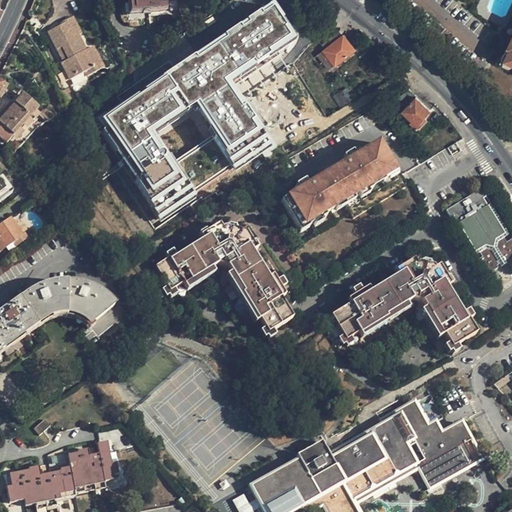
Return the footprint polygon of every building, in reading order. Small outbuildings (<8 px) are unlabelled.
[(137,109),(279,14),(269,0),(258,0),(124,90),(137,109)] [(130,0),(131,4),(132,4),(133,12),(148,11),(148,10),(161,8),(160,0),(130,0)] [(292,34),(279,14),(137,109),(150,129),(292,34)] [(48,32),(57,50),(61,48),(67,60),(63,62),(62,63),(70,80),(83,73),(93,68),(91,63),(98,59),(92,48),(86,51),(78,36),(81,35),(72,18),(61,23),(62,25),(48,32)] [(330,37),(333,42),(343,34),(339,30),(330,37)] [(333,42),(317,55),(328,69),(355,49),(343,34),(333,42)] [(57,50),(63,62),(67,60),(61,48),(57,50)] [(511,64),(511,59),(509,58),(511,52),(506,50),(502,60),(511,64)] [(103,69),(98,59),(91,63),(93,68),(96,73),(103,69)] [(86,78),(96,73),(93,68),(83,73),(86,78)] [(71,89),(65,92),(72,106),(78,101),(71,89)] [(412,119),(410,121),(417,128),(427,118),(425,116),(430,110),(409,89),(392,100),(412,119)] [(22,96),(13,105),(0,119),(0,137),(6,143),(37,109),(22,96)] [(10,102),(0,112),(0,119),(13,105),(10,102)] [(44,113),(49,121),(58,115),(53,107),(44,113)] [(304,184),(279,199),(297,232),(396,173),(377,141),(344,161),(343,159),(336,163),(337,165),(311,180),(310,178),(303,182),(304,184)] [(0,203),(10,196),(0,182),(0,203)] [(450,208),(482,259),(488,255),(508,242),(511,239),(511,237),(481,189),(450,208)] [(9,220),(0,225),(0,252),(13,244),(15,247),(27,240),(24,236),(22,237),(9,220)] [(261,324),(265,331),(268,336),(273,333),(290,323),(290,322),(279,303),(284,300),(280,292),(276,285),(271,277),(267,280),(252,254),(247,247),(252,245),(243,231),(239,233),(237,228),(230,227),(223,230),(220,225),(208,233),(210,238),(202,242),(175,258),(174,255),(169,258),(155,266),(166,286),(169,291),(175,288),(183,283),(185,286),(222,265),(229,268),(244,295),(243,296),(259,324),(261,324)] [(198,236),(202,242),(210,238),(208,233),(206,231),(198,236)] [(254,244),(252,245),(247,247),(252,254),(258,250),(254,244)] [(492,261),(488,255),(482,259),(486,265),(492,261)] [(496,281),(508,273),(507,270),(508,270),(502,260),(495,259),(492,261),(486,265),(496,281)] [(398,274),(393,277),(366,294),(364,290),(355,295),(348,300),(341,304),(343,307),(327,317),(340,339),(342,343),(346,340),(355,335),(356,337),(384,320),(383,318),(410,303),(418,305),(438,339),(441,338),(445,345),(448,350),(454,347),(473,335),(466,322),(461,314),(458,315),(443,291),(439,285),(443,283),(435,268),(430,270),(427,266),(426,266),(420,265),(419,264),(419,263),(413,267),(410,262),(398,269),(397,267),(395,268),(396,270),(398,274)] [(389,272),(390,274),(393,277),(398,274),(396,270),(395,268),(389,272)] [(280,282),(276,285),(280,292),(284,289),(280,282)] [(445,282),(443,283),(439,285),(443,291),(446,289),(448,288),(445,282)] [(0,314),(0,350),(42,322),(47,318),(53,316),(58,315),(65,314),(74,316),(79,318),(86,323),(89,326),(113,308),(106,301),(99,295),(92,291),(86,288),(79,286),(71,284),(64,284),(56,284),(49,286),(41,288),(29,294),(0,314)] [(178,294),(175,288),(169,291),(166,286),(161,289),(165,297),(168,295),(170,298),(178,294)] [(344,294),(348,300),(355,295),(351,289),(344,294)] [(260,334),(263,341),(266,339),(274,335),(273,333),(268,336),(265,331),(260,334)] [(276,338),(274,335),(266,339),(268,343),(276,338)] [(340,339),(336,341),(336,347),(336,348),(339,347),(342,350),(348,346),(346,340),(342,343),(340,339)] [(457,354),(454,347),(448,350),(445,345),(439,349),(444,356),(448,354),(450,358),(457,354)] [(495,386),(498,389),(510,380),(507,375),(494,384),(495,386)] [(407,406),(409,409),(422,427),(429,436),(438,429),(434,423),(427,427),(413,403),(407,406)] [(358,511),(354,504),(401,478),(417,469),(429,490),(454,475),(452,472),(471,462),(462,443),(469,439),(460,424),(441,434),(438,429),(429,436),(422,427),(409,409),(407,406),(380,421),(384,429),(375,434),(337,455),(329,460),(322,446),(302,460),(297,456),(296,456),(298,461),(318,498),(326,511),(358,511)] [(44,420),(34,429),(39,436),(50,427),(44,420)] [(469,439),(462,443),(471,462),(452,472),(454,475),(480,461),(469,439)] [(321,443),(297,456),(302,460),(322,446),(321,443)] [(89,453),(98,451),(97,444),(88,445),(89,453)] [(100,454),(109,453),(107,444),(98,446),(100,454)] [(109,458),(109,455),(89,459),(89,456),(87,450),(77,452),(78,453),(68,455),(70,468),(73,482),(82,481),(84,486),(104,482),(103,476),(113,474),(112,469),(117,467),(115,457),(109,458)] [(250,506),(253,511),(292,511),(314,500),(318,498),(298,461),(242,491),(250,506)] [(73,482),(70,468),(60,470),(60,472),(61,475),(41,479),(40,476),(39,467),(28,469),(28,471),(7,475),(7,482),(6,482),(9,504),(34,499),(35,504),(55,500),(55,495),(75,491),(73,482)]
